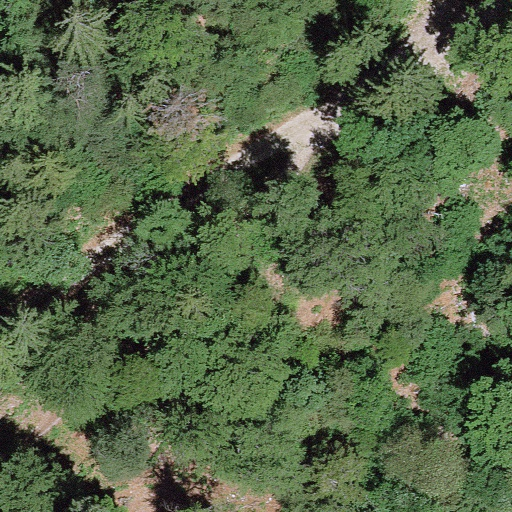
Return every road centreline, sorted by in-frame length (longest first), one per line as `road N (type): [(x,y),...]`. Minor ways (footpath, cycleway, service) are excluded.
road 1 (track): [(0,338),(201,184),(361,95),(504,0)]
road 2 (track): [(443,0),(361,95)]
